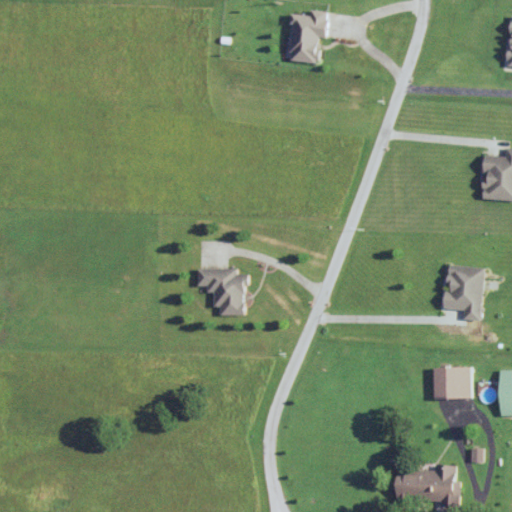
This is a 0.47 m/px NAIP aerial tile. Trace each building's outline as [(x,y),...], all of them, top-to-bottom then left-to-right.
[(292,60),(321,62),(323,36),(329,36),(331,11),(314,9),(313,14),(295,13),(292,60)] [(486,199),(511,200),(511,147),(510,147),(510,156),(489,155),(486,199)] [(467,320),(483,321),(487,267),(452,264),(448,308),(467,310),(467,320)] [(241,268),(202,268),(202,288),(219,288),(219,307),(225,307),(225,315),(250,315),(250,274),(241,274),(241,268)] [(473,368),(437,368),(437,399),(473,399),(473,368)] [(503,416),(511,415),(511,369),(502,370),(503,416)] [(402,502),(460,503),(461,465),(437,465),(437,469),(402,468),(402,502)]
